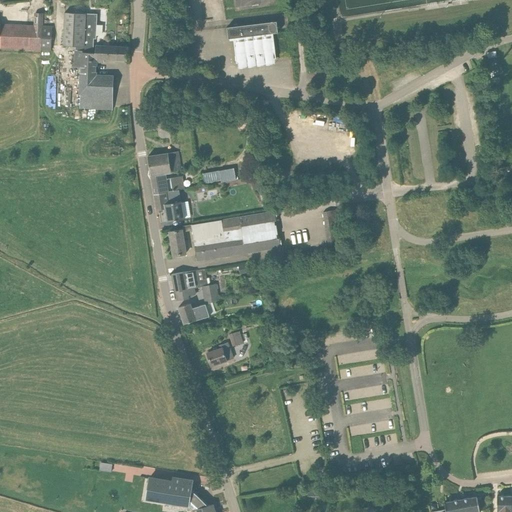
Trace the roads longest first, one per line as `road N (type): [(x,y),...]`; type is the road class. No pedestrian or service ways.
road 1 (unclassified): [(234,511),(160,279),(135,70)]
road 2 (residential): [(374,107),(135,70)]
